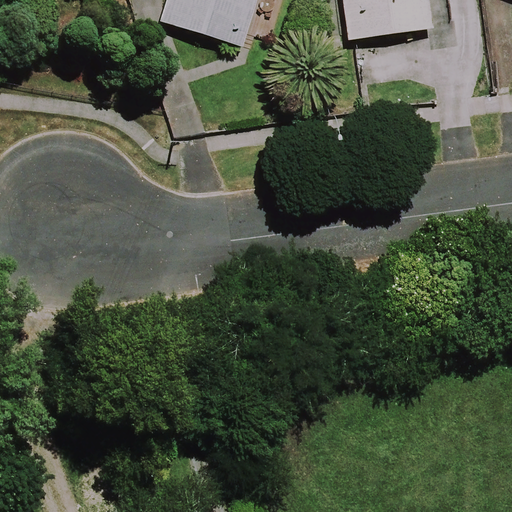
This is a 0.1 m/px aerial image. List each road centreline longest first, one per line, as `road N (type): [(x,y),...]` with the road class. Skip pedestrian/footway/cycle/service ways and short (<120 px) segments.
road 1 (residential): [(76,225),(268,227),(511,195)]
road 2 (track): [(76,225),(25,427),(60,511)]
